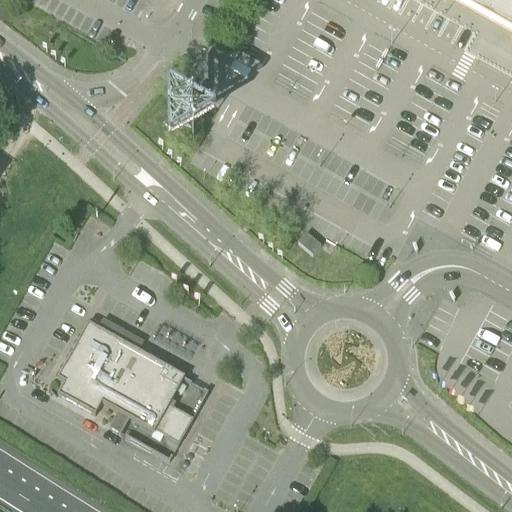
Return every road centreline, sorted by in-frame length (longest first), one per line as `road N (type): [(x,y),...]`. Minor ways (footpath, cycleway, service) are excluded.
road 1 (tertiary): [(304,323),(162,193)]
road 2 (tertiary): [(390,396),(402,346),(383,316),(342,303),(304,323)]
road 3 (tertiary): [(304,323),(291,354),(308,400),(351,416),(390,396)]
road 4 (tertiary): [(162,193),(106,129),(35,84)]
road 5 (tertiary): [(35,84),(90,146),(162,193)]
road 6 (tertiary): [(511,494),(390,396)]
